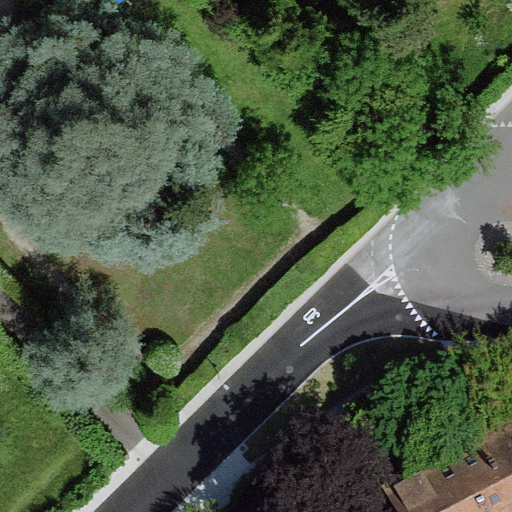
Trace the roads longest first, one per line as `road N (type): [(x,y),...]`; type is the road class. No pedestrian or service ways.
road 1 (residential): [(140,511),(308,343),(430,260)]
road 2 (residential): [(511,177),(483,179),(443,206),(430,260)]
